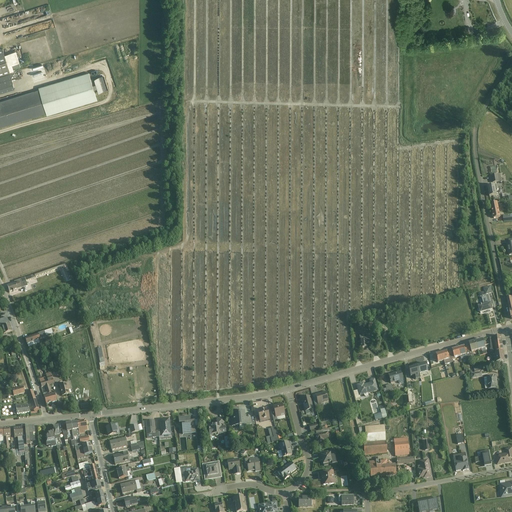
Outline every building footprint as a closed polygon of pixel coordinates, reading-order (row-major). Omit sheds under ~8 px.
[(5,56),(3,52),(3,49),(0,49),(0,76),(10,73),(5,56)] [(20,67),(15,53),(5,56),(10,73),(14,72),(13,69),(20,67)] [(39,90),(0,102),(0,127),(46,113),(47,115),(97,100),(94,88),(93,85),(89,73),(39,88),(39,90)] [(0,93),(15,89),(10,73),(0,76),(0,93)] [(95,84),(93,85),(94,88),(96,88),(97,93),(107,90),(102,76),(93,79),(95,84)] [(497,185),(488,187),(490,197),(497,196),(496,191),(498,191),(497,185)] [(497,202),(491,204),(494,219),(500,217),(497,202)] [(65,264),(34,275),(35,277),(63,267),(66,266),(65,264)] [(66,266),(63,267),(66,275),(69,281),(72,280),(69,274),(70,274),(66,266)] [(35,277),(34,275),(14,282),(15,284),(7,287),(9,293),(13,291),(13,292),(14,292),(14,291),(28,286),(26,281),(35,278),(35,277)] [(488,305),(488,302),(489,302),(483,303),(484,303),(484,306),(482,306),(481,306),(479,307),(479,308),(479,309),(478,309),(478,310),(478,311),(478,312),(479,312),(480,312),(481,313),(493,310),(491,304),(488,305)] [(6,325),(0,327),(0,333),(4,332),(4,334),(12,331),(9,322),(5,324),(6,325)] [(25,339),(27,344),(40,340),(38,334),(34,335),(35,336),(25,339)] [(364,336),(360,336),(361,349),(367,348),(367,343),(370,343),(370,338),(364,338),(364,336)] [(477,351),(485,349),(482,341),(475,343),(477,351)] [(493,343),(494,354),(503,353),(502,342),(493,343)] [(477,351),(475,343),(468,345),(471,353),(477,351)] [(460,357),(466,356),(463,347),(457,349),(460,357)] [(460,357),(457,349),(451,350),(454,359),(460,357)] [(442,362),(448,360),(446,352),(440,353),(442,362)] [(442,362),(440,353),(434,355),(436,363),(442,362)] [(495,364),(504,363),(503,353),(494,354),(495,364)] [(419,375),(428,373),(425,364),(416,367),(419,375)] [(420,379),(419,375),(416,367),(412,368),(413,368),(408,369),(410,378),(415,376),(416,380),(420,379)] [(390,385),(402,381),(400,372),(387,376),(390,385)] [(488,391),(498,390),(497,377),(487,378),(488,391)] [(358,397),(377,391),(373,379),(368,381),(369,383),(364,385),(363,383),(355,386),(358,397)] [(51,392),(49,385),(48,381),(41,383),(42,387),(45,386),(47,393),(45,394),(46,396),(44,397),(46,405),(57,402),(55,394),(52,395),(51,392)] [(69,383),(60,386),(62,396),(70,394),(69,390),(71,390),(69,383)] [(389,387),(389,389),(386,390),(388,394),(396,391),(395,385),(389,387)] [(14,396),(25,393),(23,387),(12,390),(14,396)] [(317,405),(327,402),(325,393),(314,396),(317,405)] [(304,412),(313,410),(310,396),(301,399),(304,412)] [(34,410),(39,409),(36,399),(31,401),(34,410)] [(29,413),(28,404),(16,406),(17,415),(29,413)] [(275,419),(284,416),(281,405),(272,407),(275,419)] [(260,423),(270,421),(267,409),(257,411),(260,423)] [(384,414),(377,416),(379,422),(390,419),(388,409),(383,410),(384,414)] [(245,426),(251,425),(251,419),(245,419),(244,411),(237,412),(237,415),(232,415),(232,420),(230,420),(231,429),(245,427),(245,426)] [(180,435),(190,434),(188,417),(178,418),(180,435)] [(160,437),(171,436),(169,419),(159,420),(160,437)] [(208,436),(225,435),(223,419),(215,420),(215,424),(207,425),(208,436)] [(145,436),(154,435),(153,421),(144,421),(145,436)] [(86,433),(85,422),(76,423),(78,434),(86,433)] [(71,435),(78,434),(76,423),(69,424),(71,435)] [(269,436),(271,444),(279,442),(275,424),(271,426),(273,435),(269,436)] [(383,424),(367,426),(369,453),(386,451),(383,424)] [(106,437),(116,435),(114,425),(104,427),(106,437)] [(53,440),(60,439),(58,427),(51,428),(53,440)] [(14,443),(24,442),(22,428),(12,428),(14,443)] [(329,440),(328,432),(313,436),(315,446),(324,444),(323,441),(329,440)] [(45,443),(52,442),(51,434),(44,435),(45,443)] [(110,451),(127,447),(125,439),(108,443),(110,451)] [(408,440),(394,440),(394,457),(408,457),(408,440)] [(283,458),(292,455),(288,442),(279,445),(283,458)] [(511,464),(511,460),(511,459),(511,448),(504,450),(506,457),(496,458),(497,467),(511,464)] [(485,468),(492,467),(491,461),(489,452),(481,453),(482,458),(474,459),(475,464),(484,463),(485,468)] [(114,467),(129,463),(127,454),(112,457),(114,467)] [(322,467),(336,464),(334,454),(320,456),(322,467)] [(452,457),(456,474),(468,471),(465,454),(452,457)] [(175,457),(147,461),(148,468),(176,464),(175,457)] [(397,466),(413,464),(412,457),(396,458),(397,466)] [(248,474),(260,471),(258,459),(245,461),(248,474)] [(241,475),(238,460),(226,462),(228,471),(232,471),(233,477),(241,475)] [(418,481),(430,479),(427,462),(415,464),(418,481)] [(204,482),(221,479),(219,463),(201,465),(204,482)] [(295,470),(290,463),(276,473),(283,482),(289,478),(287,476),(295,470)] [(82,470),(83,475),(96,472),(94,466),(82,470)] [(58,473),(57,467),(39,471),(40,477),(58,473)] [(369,479),(394,477),(393,467),(368,468),(369,479)] [(192,484),(199,483),(197,470),(191,471),(191,468),(182,470),(184,484),(192,482),(192,484)] [(118,482),(127,480),(125,469),(115,471),(118,482)] [(182,483),(180,469),(173,470),(176,484),(182,483)] [(85,480),(97,477),(96,472),(83,475),(85,480)] [(322,488),(335,486),(333,472),(320,474),(322,488)] [(160,478),(159,473),(154,474),(145,477),(148,482),(155,480),(155,479),(160,478)] [(85,480),(86,486),(99,483),(97,477),(85,480)] [(66,487),(67,493),(81,490),(78,479),(70,480),(71,486),(66,487)] [(501,500),(511,498),(511,481),(499,484),(501,500)] [(88,493),(100,489),(99,483),(86,486),(88,493)] [(121,495),(136,491),(134,483),(119,487),(121,495)] [(93,495),(95,503),(103,501),(101,493),(93,495)] [(233,511),(243,511),(246,511),(243,495),(231,498),(233,511)] [(341,507),(353,506),(352,495),(340,496),(341,507)] [(297,508),(311,508),(311,497),(297,497),(297,508)] [(125,508),(136,505),(134,498),(123,501),(125,508)] [(214,511),(222,511),(220,499),(212,501),(214,511)] [(439,499),(427,501),(429,511),(441,509),(439,499)] [(96,509),(105,507),(103,501),(95,503),(96,509)] [(427,501),(416,503),(417,511),(428,511),(429,511),(427,501)] [(44,511),(43,503),(36,504),(36,511),(44,511)] [(258,511),(277,511),(276,503),(258,506),(258,511)]
